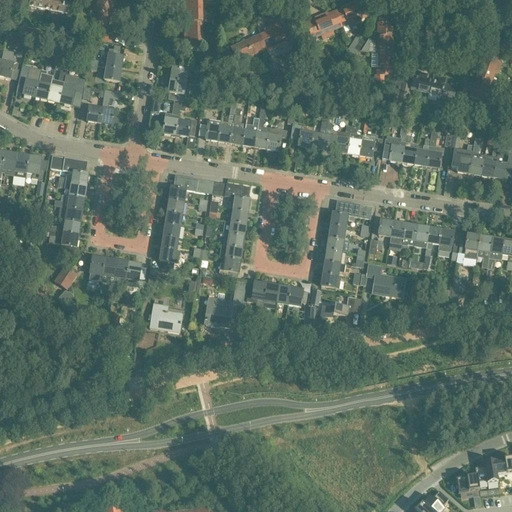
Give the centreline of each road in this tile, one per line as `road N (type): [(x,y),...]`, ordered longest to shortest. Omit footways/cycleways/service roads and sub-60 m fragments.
road 1 (residential): [(83,409),(347,346),(511,321)]
road 2 (secondary): [(361,403),(250,404),(109,444)]
road 3 (secondary): [(109,444),(166,443),(361,403)]
road 4 (residential): [(163,162),(150,241),(141,249),(104,242),(100,234),(111,154)]
road 5 (residential): [(322,188),(304,273),(264,265),(260,257),(271,180)]
road 6 (residential): [(511,217),(322,188)]
road 7 (track): [(137,393),(0,270)]
road 8 (residential): [(133,158),(160,0)]
road 9 (secondary): [(361,403),(511,376)]
road 10 (residential): [(393,511),(430,478),(511,438)]
